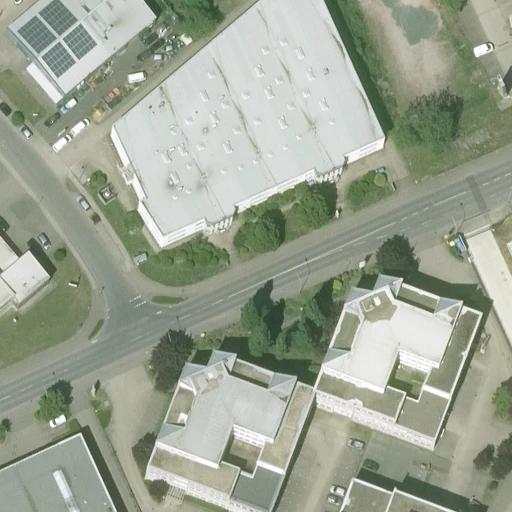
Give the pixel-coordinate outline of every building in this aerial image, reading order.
[(63,101),(107,65),(51,0),(49,0),(7,35),(34,67),(63,101)] [(51,0),(107,65),(152,26),(130,0),(51,0)] [(298,0),(271,0),(110,137),(143,210),(137,212),(160,249),(202,230),(204,234),(209,236),(230,227),(232,221),(231,218),(311,181),(313,185),(319,187),(340,177),(342,172),(340,168),(382,150),(318,6),(298,0)] [(55,109),(63,101),(34,67),(26,74),(55,109)] [(0,292),(12,306),(11,307),(16,313),(47,288),(26,262),(19,268),(0,245),(0,292)] [(432,452),(479,329),(376,289),(371,302),(373,308),(363,313),(361,308),(348,302),(310,402),(312,406),(432,452)] [(12,306),(0,292),(0,316),(11,307),(12,306)] [(227,511),(272,511),(312,406),(310,402),(210,365),(205,377),(207,382),(198,387),(195,382),(182,378),(144,481),(227,511)] [(109,511),(78,443),(0,478),(0,511),(109,511)] [(410,511),(350,489),(340,511),(410,511)]
